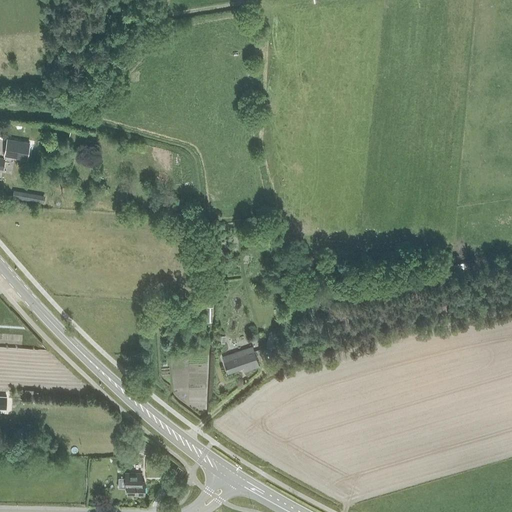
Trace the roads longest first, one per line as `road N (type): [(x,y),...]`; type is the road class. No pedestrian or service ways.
road 1 (secondary): [(231,476),(144,412),(0,268)]
road 2 (track): [(0,103),(69,99),(101,80),(164,17),(247,4)]
road 3 (track): [(341,251),(298,290),(291,341),(182,443)]
